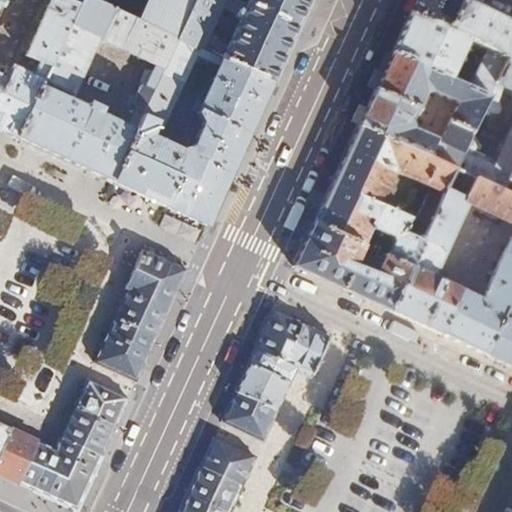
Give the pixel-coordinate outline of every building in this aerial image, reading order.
[(0,132),(16,140),(77,5),(65,0),(48,0),(23,57),(34,62),(28,76),(11,69),(6,81),(0,78),(0,132)] [(177,41),(195,0),(146,0),(136,23),(87,0),(79,0),(77,5),(16,140),(66,163),(112,184),(177,41)] [(248,0),(246,5),(235,0),(195,0),(177,41),(270,84),(294,33),(308,0),(248,0)] [(506,60),(511,47),(511,25),(504,21),(478,9),(459,0),(416,0),(417,0),(410,14),(468,42),(488,51),(506,60)] [(468,42),(410,14),(401,35),(392,54),(450,82),(468,42)] [(112,184),(206,227),(246,139),(270,84),(177,41),(112,184)] [(511,47),(506,60),(487,101),(481,114),(491,118),(496,115),(500,108),(494,101),(502,84),(511,88),(511,122),(494,163),(491,169),(467,158),(460,173),(502,193),(506,182),(511,170),(511,47)] [(487,101),(506,60),(488,51),(469,91),(487,101)] [(369,106),(360,126),(455,171),(465,150),(481,114),(487,101),(469,91),(450,82),(392,54),(377,87),(369,106)] [(455,171),(360,126),(335,179),(315,223),(364,247),(372,230),(390,238),(391,243),(386,257),(410,268),(421,243),(403,234),(409,218),(380,205),(395,172),(444,194),(455,171)] [(494,163),(465,150),(455,171),(460,173),(467,158),(491,169),(494,163)] [(444,194),(440,202),(429,227),(421,243),(410,268),(389,312),(436,334),(485,356),(511,297),(511,197),(502,193),(460,173),(455,171),(444,194)] [(416,221),(429,227),(440,202),(426,196),(416,221)] [(294,269),(389,312),(410,268),(386,257),(377,277),(355,267),(364,247),(315,223),(306,244),(294,269)] [(122,291),(125,292),(152,305),(170,264),(157,259),(141,251),(122,291)] [(152,305),(125,292),(113,320),(155,339),(177,289),(185,271),(170,264),(152,305)] [(511,297),(485,356),(511,368),(511,297)] [(264,330),(254,353),(284,367),(303,325),(273,311),(264,330)] [(155,339),(113,320),(106,334),(148,353),(153,344),(155,339)] [(317,332),(303,325),(284,367),(295,372),(311,380),(331,338),(317,332)] [(141,369),(148,353),(106,334),(93,364),(135,382),(141,369)] [(284,367),(254,353),(251,360),(248,366),(289,386),(295,372),(284,367)] [(276,414),(289,386),(248,366),(242,380),(235,395),(276,414)] [(86,381),(73,409),(114,428),(121,411),(126,400),(86,381)] [(276,414),(235,395),(232,402),(222,423),(264,442),(276,414)] [(114,428),(73,409),(59,439),(100,458),(107,442),(114,428)] [(0,450),(10,428),(0,423),(0,450)] [(0,474),(7,478),(20,484),(38,442),(10,428),(0,450),(0,474)] [(100,458),(59,439),(55,449),(52,448),(33,490),(76,510),(95,469),(100,458)] [(201,470),(242,489),(255,460),(214,441),(208,455),(201,470)] [(33,490),(52,448),(38,442),(20,484),(26,487),(33,490)] [(219,511),(231,511),(242,489),(201,470),(196,482),(188,497),(219,511)] [(219,511),(188,497),(186,503),(182,511),(183,511),(219,511)]
